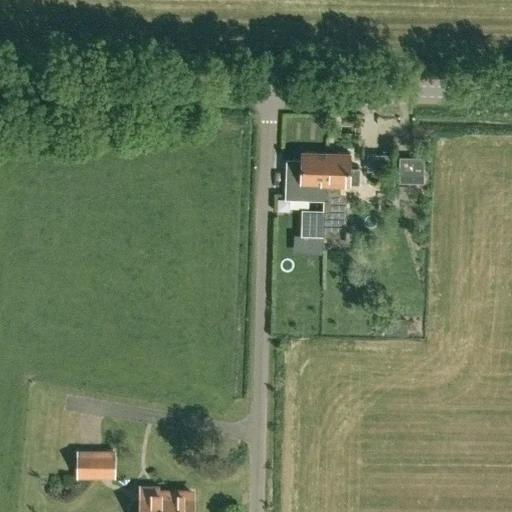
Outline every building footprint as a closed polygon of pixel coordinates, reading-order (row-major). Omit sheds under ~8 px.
[(325,199),(326,152),(302,151),(302,159),(287,159),(286,198),(325,199)] [(326,152),(325,199),(324,211),(324,236),(345,237),(347,193),(340,193),(341,183),(360,184),(360,168),(350,168),(350,152),(326,152)] [(399,156),(398,181),(423,182),(424,157),(399,156)] [(302,236),(324,236),(324,211),(302,210),(302,236)] [(76,478),(116,478),(116,450),(77,449),(76,478)] [(166,511),(167,506),(155,506),(156,486),(141,486),(140,511),(166,511)] [(158,487),(156,486),(155,506),(167,506),(166,511),(192,511),(192,492),(158,492),(158,487)]
